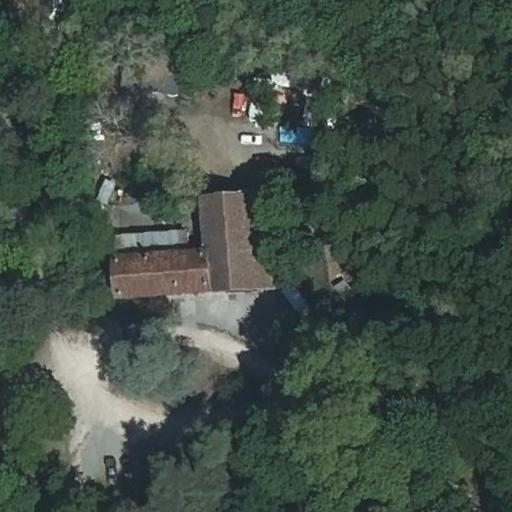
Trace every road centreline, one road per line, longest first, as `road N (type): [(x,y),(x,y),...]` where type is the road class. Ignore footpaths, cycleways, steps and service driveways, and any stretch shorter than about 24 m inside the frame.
road 1 (track): [(511,360),(294,375),(213,337),(161,331),(0,393)]
road 2 (track): [(511,47),(319,180)]
